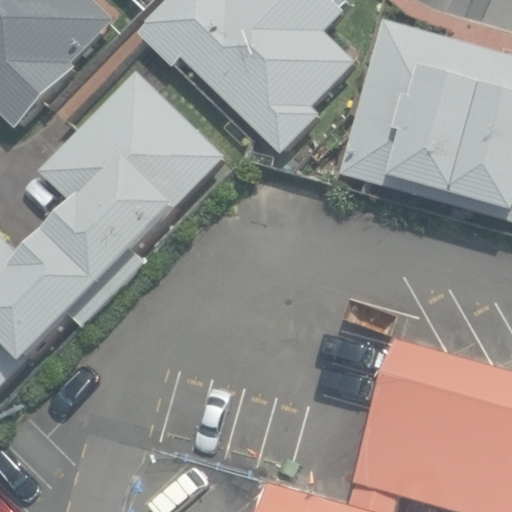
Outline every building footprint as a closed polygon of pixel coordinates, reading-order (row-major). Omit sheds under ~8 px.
[(0,0),(0,110),(22,132),(84,67),(80,63),(121,21),(98,0),(0,0)] [(175,0),(143,34),(148,38),(178,67),(187,58),(287,155),(327,115),(318,107),(361,64),(327,31),(354,4),(349,0),(175,0)] [(511,54),(389,20),(345,176),(511,222),(511,54)] [(85,131),(46,171),(80,205),(30,256),(0,227),(0,396),(78,317),(89,328),(92,325),(152,263),(140,252),(233,158),(144,71),(85,131)] [(511,511),(511,370),(403,341),(361,485),(407,497),(460,511),(511,511)] [(390,511),(356,502),(274,480),(265,511),(390,511)] [(402,511),(407,497),(361,485),(356,502),(390,511),(402,511)]
